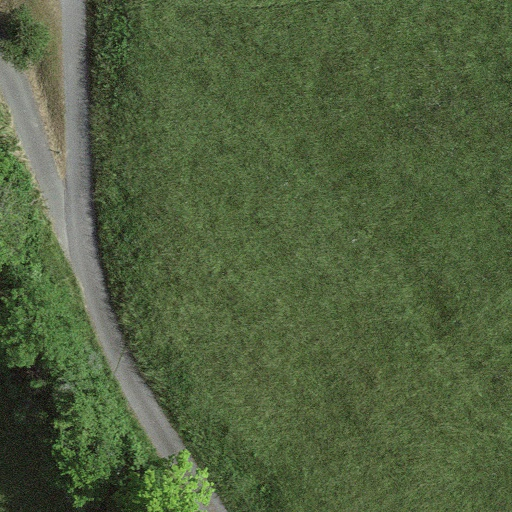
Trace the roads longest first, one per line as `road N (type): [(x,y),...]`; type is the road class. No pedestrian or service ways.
road 1 (track): [(75,0),(72,219),(124,363),(212,511)]
road 2 (track): [(72,219),(0,62)]
